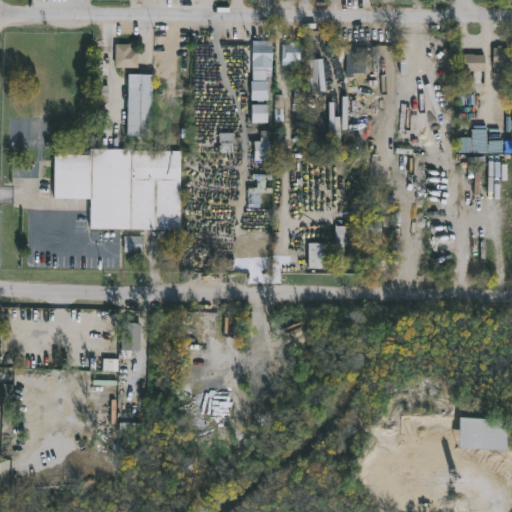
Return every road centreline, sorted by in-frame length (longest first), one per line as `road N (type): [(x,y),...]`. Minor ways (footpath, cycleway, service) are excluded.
road 1 (residential): [(0,297),(511,302)]
road 2 (residential): [(0,20),(511,22)]
